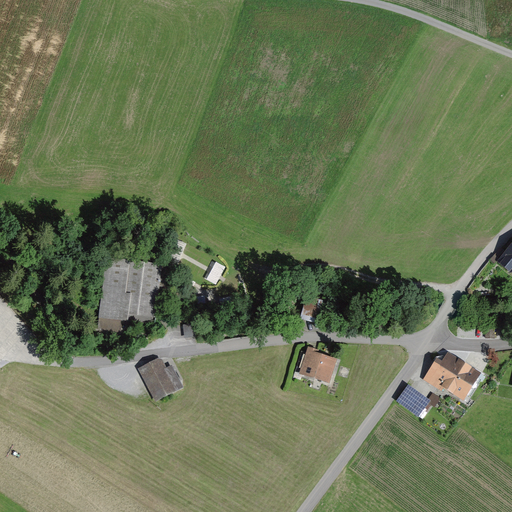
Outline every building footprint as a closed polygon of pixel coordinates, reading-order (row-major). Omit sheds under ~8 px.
[(358,270),(396,282),(403,258),(365,246),(358,270)] [(510,270),(511,266),(511,247),(511,246),(499,261),(510,270)] [(128,317),(156,320),(163,263),(106,256),(97,328),(121,331),(122,321),(128,321),(128,317)] [(306,296),(301,319),(317,323),(323,300),(306,296)] [(184,326),(185,335),(195,333),(194,325),(184,326)] [(486,326),(485,338),(494,338),(494,326),(486,326)] [(511,328),(502,329),(502,337),(511,336),(511,328)] [(302,352),(295,372),(328,382),(335,361),(316,354),(317,352),(309,349),(307,354),(302,352)] [(174,365),(168,368),(163,358),(140,369),(156,404),(186,390),(174,365)] [(453,392),(455,389),(463,394),(475,376),(448,359),(443,368),(436,363),(426,380),(441,390),(444,386),(453,392)] [(428,405),(407,389),(395,404),(417,420),(428,405)]
